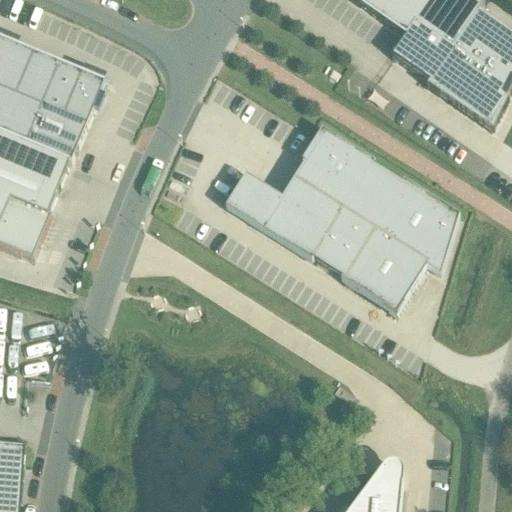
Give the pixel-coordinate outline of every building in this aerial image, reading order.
[(479,19),(485,11),(469,0),(345,0),(407,43),(416,29),(454,56),(479,19)] [(511,97),(511,41),(479,19),(454,56),(416,29),(407,43),(392,63),(430,89),(428,92),(429,93),(430,92),(493,136),(511,97)] [(0,44),(0,139),(28,151),(71,169),(73,170),(88,133),(106,89),(84,80),(62,70),(36,60),(0,44)] [(0,139),(0,252),(34,267),(52,223),(49,221),(71,169),(28,151),(0,139)] [(310,161),(281,207),(247,186),(243,193),(244,193),(230,214),(244,223),(358,295),(359,295),(397,319),(414,292),(427,272),(441,281),(447,260),(446,260),(457,224),(435,210),(436,210),(338,148),(338,149),(324,140),(311,161),(310,161)] [(34,371),(42,366),(26,343),(19,349),(34,371)] [(0,511),(21,511),(27,450),(0,447),(0,511)] [(402,511),(404,494),(402,493),(402,498),(378,489),(381,486),(381,485),(379,484),(358,511),(402,511)]
